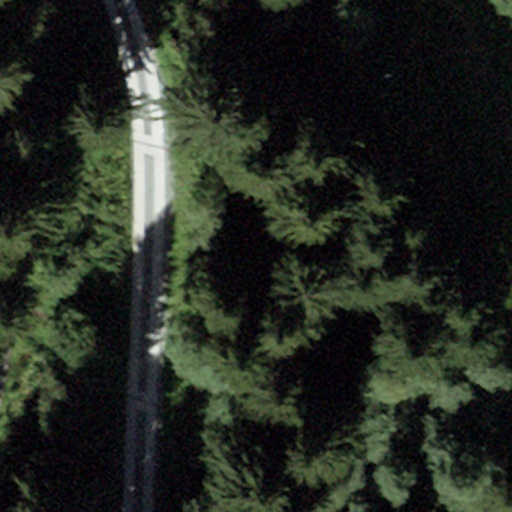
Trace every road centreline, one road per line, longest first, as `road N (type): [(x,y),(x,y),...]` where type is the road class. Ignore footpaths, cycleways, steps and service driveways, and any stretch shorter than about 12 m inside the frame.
road 1 (track): [(129,511),(148,42),(128,0)]
road 2 (track): [(39,0),(57,188),(0,410)]
